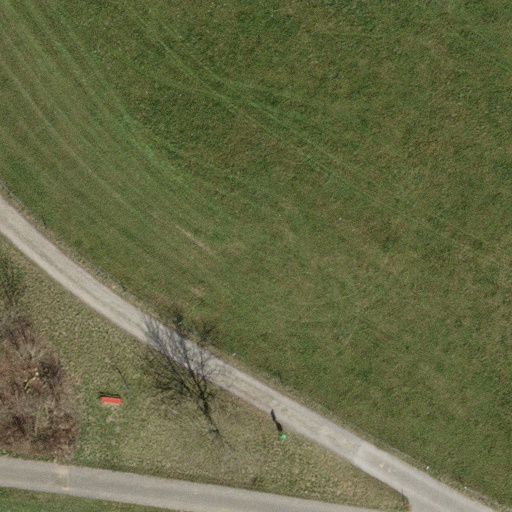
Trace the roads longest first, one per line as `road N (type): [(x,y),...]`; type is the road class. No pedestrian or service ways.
road 1 (track): [(449,511),(80,284),(0,206)]
road 2 (track): [(0,474),(298,511)]
